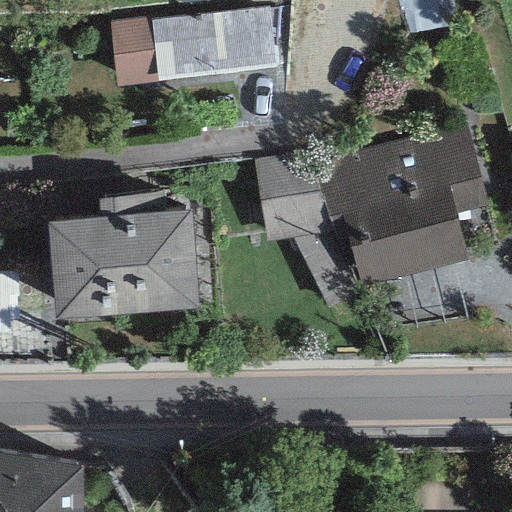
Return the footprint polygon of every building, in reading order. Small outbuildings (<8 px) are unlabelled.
[(149,17),(107,22),(116,88),(275,68),(267,6),(149,20),(149,17)] [(361,288),(468,260),(455,213),(487,204),(465,124),(314,165),(332,232),(335,242),(348,238),(361,288)] [(309,150),(254,160),(265,243),(332,232),(314,165),(309,150)] [(100,219),(46,224),(54,321),(198,310),(191,211),(165,213),(163,193),(98,198),(100,219)] [(16,271),(0,271),(0,333),(17,333),(16,275),(16,271)] [(81,511),(83,467),(0,453),(0,511),(81,511)]
